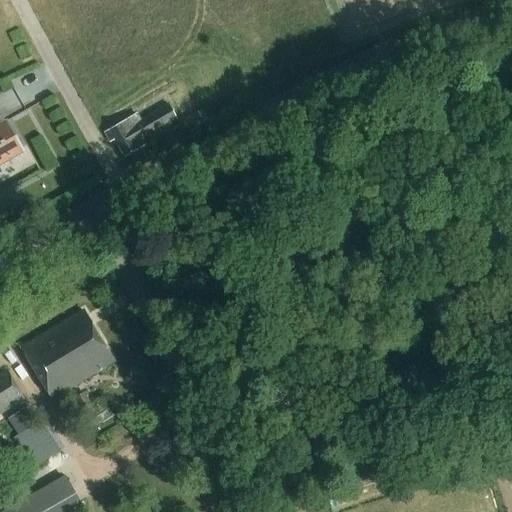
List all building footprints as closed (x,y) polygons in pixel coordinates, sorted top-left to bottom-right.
[(131,115),(104,131),(110,141),(113,139),(124,157),(144,145),(142,141),(167,128),(181,120),(172,102),(140,119),(137,114),(132,117),(131,115)] [(199,111),(185,119),(190,127),(204,119),(199,111)] [(0,168),(0,159),(18,150),(5,127),(0,129),(0,174),(3,173),(0,168)] [(51,399),(114,361),(82,309),(20,348),(51,399)] [(7,374),(0,377),(0,416),(24,402),(7,374)] [(85,392),(76,398),(84,411),(93,405),(85,392)] [(15,440),(35,469),(66,449),(46,419),(15,440)] [(86,511),(65,476),(1,511),(86,511)]
